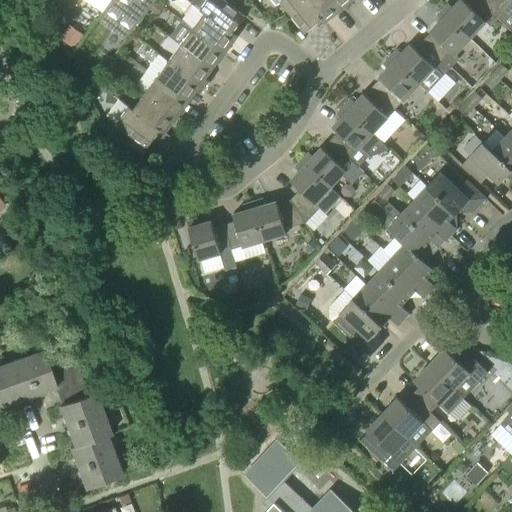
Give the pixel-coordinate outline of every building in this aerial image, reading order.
[(115,0),(130,10),(127,14),(139,23),(151,8),(156,1),(156,0),(115,0)] [(196,0),(194,3),(201,9),(237,35),(238,34),(237,34),(241,28),(238,26),(245,15),(224,0),(196,0)] [(326,22),(307,0),(282,0),(281,1),(307,31),(316,23),(319,26),(325,22),(325,23),(326,22)] [(307,0),(326,22),(341,9),(333,0),(307,0)] [(333,0),(341,9),(352,0),(333,0)] [(499,17),(481,1),(474,9),(464,0),(459,0),(453,7),(449,3),(442,10),(471,38),(486,21),(491,26),(499,17)] [(511,0),(482,0),(481,1),(499,17),(511,29),(511,0)] [(156,1),(151,8),(159,14),(165,7),(156,1)] [(225,51),(237,35),(201,9),(205,13),(194,28),(225,51)] [(471,38),(442,10),(435,18),(439,22),(431,31),(433,33),(425,41),(452,66),(460,74),(468,66),(455,54),(471,38)] [(74,39),(87,30),(80,19),(67,28),(74,39)] [(225,51),(194,28),(182,44),(213,67),(225,51)] [(452,66),(425,41),(418,50),(411,43),(402,52),(398,48),(391,56),(420,83),(433,70),(441,77),(452,66)] [(213,67),(182,44),(170,60),(205,86),(210,80),(206,77),(213,67)] [(420,83),(391,56),(384,63),(388,67),(380,77),(386,83),(379,91),(396,107),(404,99),(404,100),(420,83)] [(205,86),(170,60),(158,77),(190,100),(197,90),(201,92),(205,86)] [(493,73),(501,80),(509,72),(501,64),(493,73)] [(501,80),(493,73),(484,82),(492,90),(501,80)] [(190,100),(158,77),(146,93),(178,116),(190,100)] [(396,107),(379,91),(371,99),(364,93),(356,102),(351,98),(344,105),(373,133),(389,116),(396,107)] [(467,101),(475,108),(483,99),(475,92),(467,101)] [(178,116),(146,93),(134,109),(166,132),(178,116)] [(475,108),(467,101),(459,110),(466,117),(475,108)] [(388,147),(373,133),(344,105),(337,113),(342,117),(333,126),(340,133),(332,141),(358,165),(368,154),(388,147)] [(166,132),(134,109),(130,106),(117,123),(149,146),(157,136),(161,138),(165,132),(165,133),(166,132)] [(493,150),(511,167),(511,142),(506,136),(493,150)] [(363,170),(358,165),(332,141),(324,149),(322,147),(314,156),(309,152),(302,159),(331,187),(343,174),(352,183),(363,170)] [(511,167),(493,150),(484,141),(470,155),(463,164),(482,182),(490,173),(500,183),(508,175),(511,179),(511,167)] [(340,195),(331,187),(302,159),(295,167),(300,171),(291,180),(302,190),(292,201),(305,222),(320,206),(325,211),(340,195)] [(400,186),(413,173),(406,166),(393,179),(400,186)] [(427,185),(457,213),(464,205),(472,213),(486,198),(467,179),(459,188),(441,171),(427,185)] [(380,192),(388,200),(395,191),(388,184),(380,192)] [(457,213),(427,185),(427,186),(415,199),(452,234),(458,228),(449,220),(457,213)] [(305,222),(292,201),(279,205),(277,200),(265,204),(263,198),(254,201),(265,239),(287,233),(285,228),(305,222)] [(452,234),(415,199),(402,213),(430,240),(438,232),(446,240),(452,234)] [(265,239),(254,201),(244,204),(246,210),(234,213),(236,222),(226,226),(232,249),(243,245),(243,246),(265,239)] [(376,215),(382,209),(373,201),(367,207),(376,215)] [(353,222),(361,229),(369,219),(362,212),(353,222)] [(430,240),(402,213),(389,227),(406,243),(426,262),(426,261),(432,255),(423,247),(430,240)] [(232,249),(226,226),(215,229),(212,220),(200,224),(198,218),(188,221),(190,226),(189,227),(199,259),(222,253),(226,268),(237,264),(232,249)] [(364,231),(361,229),(353,222),(344,232),(355,241),(364,231)] [(305,245),(311,251),(319,242),(314,237),(305,245)] [(335,255),(344,246),(337,239),(328,248),(335,255)] [(406,243),(393,257),(430,291),(436,285),(427,277),(435,269),(426,261),(426,262),(406,243)] [(329,274),(338,265),(325,253),(316,262),(329,274)] [(430,291),(393,257),(380,270),(409,297),(416,290),(424,297),(430,291)] [(237,264),(226,268),(228,275),(239,272),(237,264)] [(409,297),(380,270),(367,284),(404,319),(410,313),(402,305),(409,297)] [(268,280),(270,285),(278,282),(275,276),(268,280)] [(404,319),(367,284),(355,298),(354,297),(383,325),(384,325),(383,324),(390,317),(398,325),(404,319)] [(306,310),(312,298),(301,293),(295,305),(306,310)] [(354,297),(341,312),(342,312),(334,321),(370,355),(384,340),(376,333),(383,325),(354,297)] [(430,364),(465,396),(489,372),(459,344),(452,353),(446,347),(430,364)] [(64,361),(74,357),(70,348),(61,351),(64,361)] [(22,357),(32,384),(40,381),(44,391),(55,386),(55,385),(51,376),(48,366),(44,357),(42,350),(22,357)] [(55,353),(44,357),(48,366),(58,363),(55,353)] [(2,364),(16,401),(27,397),(24,387),(32,384),(22,357),(2,364)] [(67,370),(77,366),(74,357),(64,361),(67,370)] [(58,363),(48,366),(51,376),(62,372),(58,363)] [(0,365),(0,395),(0,396),(4,405),(16,401),(2,364),(0,365)] [(412,394),(431,412),(439,403),(449,413),(465,396),(430,364),(415,380),(420,385),(412,394)] [(71,379),(80,375),(77,366),(67,370),(71,379)] [(62,372),(51,376),(55,385),(65,381),(62,372)] [(84,385),(80,375),(71,379),(74,388),(84,385)] [(55,385),(55,386),(58,394),(68,390),(65,381),(55,385)] [(76,422),(103,413),(95,392),(59,405),(63,418),(73,414),(76,422)] [(383,413),(416,444),(419,447),(443,422),(431,412),(412,394),(404,402),(399,397),(383,413)] [(511,432),(511,404),(507,409),(511,413),(502,422),(511,432)] [(103,413),(76,422),(79,431),(69,434),(74,446),(107,435),(111,433),(103,413)] [(416,444),(383,413),(368,429),(373,435),(365,443),(393,469),(416,444)] [(107,435),(74,446),(70,447),(74,459),(84,456),(87,465),(114,454),(107,435)] [(445,441),(440,436),(435,442),(440,447),(445,441)] [(356,511),(354,510),(332,488),(314,508),(285,480),(303,461),(278,438),(245,474),(269,496),(264,502),(270,508),(265,511),(356,511)] [(457,438),(451,444),(459,452),(465,446),(457,438)] [(114,454),(87,465),(90,472),(80,476),(85,488),(121,475),(114,454)] [(122,507),(132,504),(128,494),(119,498),(122,507)]
